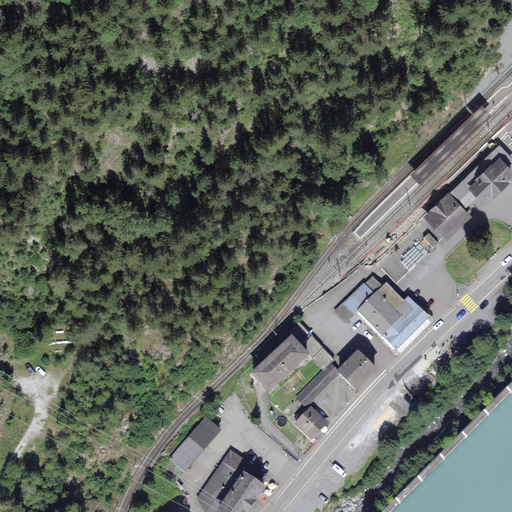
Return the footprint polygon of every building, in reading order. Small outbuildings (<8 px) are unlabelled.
[(411,175),(420,184),(491,113),(482,104),(411,175)] [(456,204),(462,210),(479,194),(472,187),(499,160),(505,165),(511,159),(499,146),(429,216),(436,223),(456,204)] [(479,194),(486,200),(511,174),(511,172),(505,165),(499,160),(472,187),(479,194)] [(456,204),(436,223),(449,236),(468,216),(462,210),(456,204)] [(405,304),(387,284),(383,288),(373,277),(366,284),(344,303),(336,311),(346,321),(354,314),(358,310),(365,318),(381,335),(396,351),(428,321),(409,300),(405,304)] [(292,337),(254,372),(268,388),(307,353),(292,337)] [(332,364),(346,377),(365,358),(352,344),(332,364)] [(297,397),(305,405),(338,374),(330,366),(325,371),(324,370),(297,397)] [(297,423),(310,436),(326,421),(313,407),(297,423)] [(219,431),(206,420),(172,458),(184,469),(219,431)] [(246,511),(253,502),(264,485),(260,482),(265,475),(230,451),(199,497),(219,510),(222,511),(246,511)]
